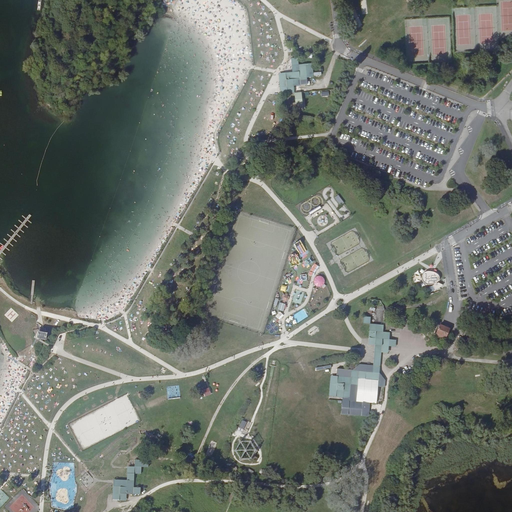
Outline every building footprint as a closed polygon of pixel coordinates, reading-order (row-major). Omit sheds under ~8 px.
[(313,63),(298,65),(298,58),(291,59),(293,72),(279,74),(281,94),(295,93),(294,86),(308,85),(307,78),(314,77),(313,63)] [(338,195),(334,198),(340,206),(344,203),(338,195)] [(426,270),(420,270),(414,275),(411,284),(414,284),(417,287),(420,291),(422,286),(423,286),(423,287),(426,287),(427,286),(433,286),(435,291),(440,290),(443,287),(446,286),(446,279),(440,278),(439,273),(434,271),(432,270),(426,270)] [(315,276),(313,285),(323,287),(325,278),(315,276)] [(290,293),(292,286),(280,282),(278,289),(290,293)] [(280,303),(278,310),(284,312),(286,305),(280,303)] [(11,321),(14,317),(15,318),(18,314),(11,309),(5,315),(11,321)] [(279,312),(274,319),(276,321),(282,314),(279,312)] [(390,333),(383,332),(384,325),(371,324),(370,331),(369,345),(375,345),(375,353),(374,366),(380,366),(381,362),(381,353),(388,353),(389,346),(396,347),(396,340),(389,339),(390,333)] [(450,329),(440,325),(436,336),(445,340),(450,329)] [(42,328),(33,330),(34,338),(38,341),(39,340),(40,339),(46,340),(47,332),(46,328),(42,328)] [(473,331),(466,328),(461,341),(469,344),(471,338),(471,337),(473,331)] [(380,366),(374,366),(359,364),(352,371),(352,377),(351,385),(358,385),(359,378),(379,380),(380,373),(380,366)] [(351,385),(352,377),(330,376),(329,396),(343,398),(341,415),(369,417),(370,403),(349,401),(351,385)] [(211,394),(209,387),(203,390),(205,397),(211,394)] [(248,421),(240,417),(236,425),(238,425),(244,429),(248,421)] [(211,441),(206,451),(212,454),(217,443),(211,441)] [(246,447),(246,448),(241,450),(244,459),(253,456),(251,450),(249,446),(246,447)] [(141,468),(141,461),(136,460),(136,468),(128,467),(128,481),(114,480),(114,483),(114,501),(127,501),(127,494),(122,494),(122,488),(130,488),(130,472),(141,472),(141,470),(138,470),(138,468),(141,468)] [(150,461),(141,461),(141,468),(138,468),(138,470),(141,470),(141,472),(130,472),(130,488),(122,488),(122,494),(127,494),(141,495),(141,489),(135,488),(135,474),(142,475),(142,468),(149,468),(150,461)] [(79,479),(86,487),(94,480),(87,472),(79,479)]
